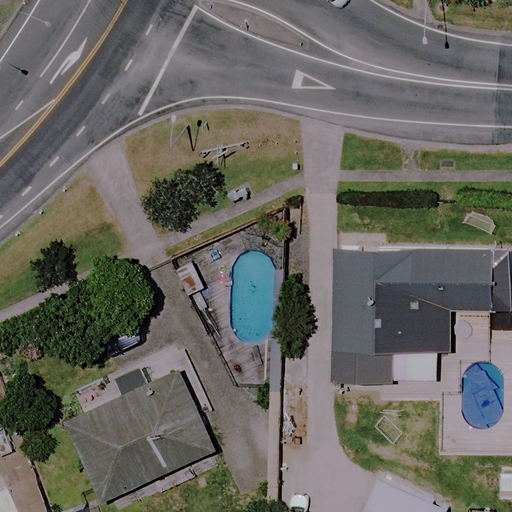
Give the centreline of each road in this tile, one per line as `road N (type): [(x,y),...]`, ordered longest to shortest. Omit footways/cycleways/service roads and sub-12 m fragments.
road 1 (unclassified): [(511,85),(303,49),(184,0)]
road 2 (tertiary): [(0,147),(29,119),(110,0)]
